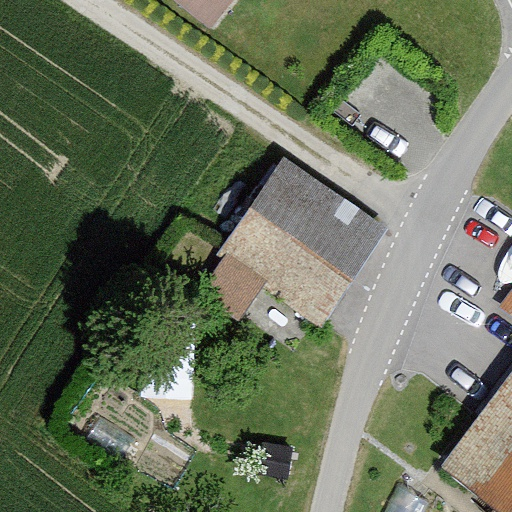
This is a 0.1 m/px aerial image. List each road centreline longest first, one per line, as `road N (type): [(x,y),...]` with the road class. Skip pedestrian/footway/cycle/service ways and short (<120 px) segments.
road 1 (residential): [(511,84),(468,145),(426,238),(334,511)]
road 2 (track): [(85,0),(426,238)]
